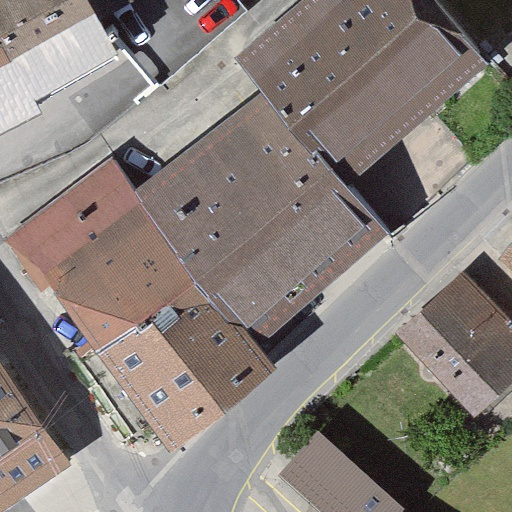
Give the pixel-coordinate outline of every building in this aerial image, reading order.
[(101,0),(0,0),(0,107),(121,34),(101,0)] [(129,128),(30,209),(193,408),(291,328),(266,298),(411,179),(376,136),(511,24),(511,22),(493,0),(266,0),(242,20),(271,55),(150,154),(129,128)] [(511,231),(501,244),(511,253),(511,231)] [(511,383),(511,312),(464,264),(401,326),(484,411),(511,383)] [(0,344),(0,495),(68,453),(0,344)] [(386,511),(397,498),(402,489),(318,417),(278,463),(330,511),(386,511)] [(386,511),(414,511),(397,498),(386,511)]
